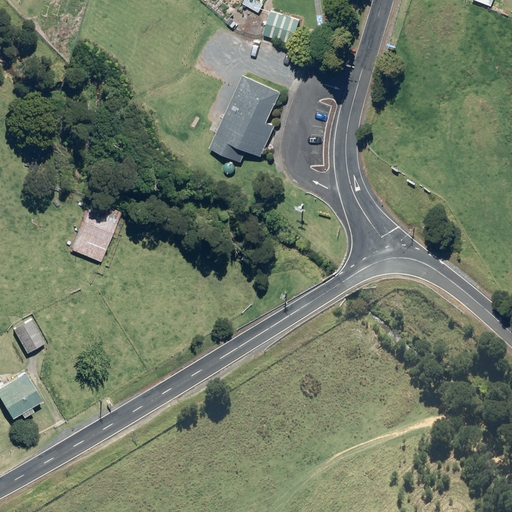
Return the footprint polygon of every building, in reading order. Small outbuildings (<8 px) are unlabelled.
[(258,11),(263,3),(256,0),(243,0),(242,2),(258,11)] [(294,29),(297,19),(269,10),(262,33),(285,40),(289,28),(294,29)] [(240,71),(206,145),(240,161),(247,146),(261,153),(274,123),(266,119),(280,89),(240,71)] [(120,211),(96,200),(92,198),(90,201),(69,246),(98,259),(120,211)] [(25,350),(43,340),(29,316),(11,327),(25,350)] [(0,398),(12,416),(40,398),(21,369),(0,382),(0,398)]
